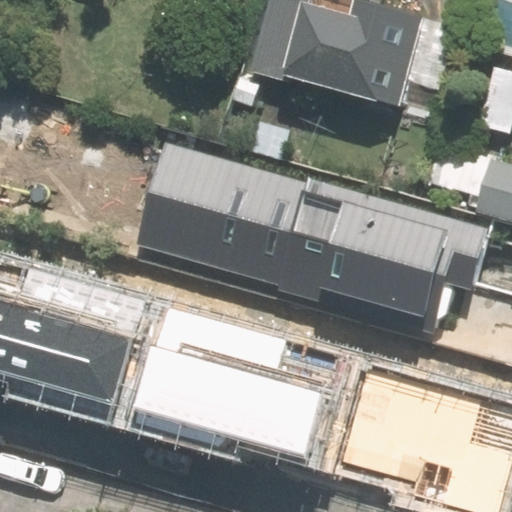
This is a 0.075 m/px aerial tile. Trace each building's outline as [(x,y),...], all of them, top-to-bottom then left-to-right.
[(423,35),(293,0),(272,0),(250,84),(398,125),(423,35)] [(511,0),(481,0),(468,51),(511,63),(511,0)] [(150,203),(231,226),(246,173),(165,151),(150,203)] [(511,172),(490,166),(477,213),(511,222),(511,172)] [(424,342),(454,234),(272,184),(242,292),(424,342)] [(511,282),(511,236),(506,235),(494,277),(511,282)] [(163,370),(182,299),(106,278),(87,348),(163,370)] [(210,347),(175,479),(300,511),(383,511),(395,467),(353,456),(371,389),(210,347)]
